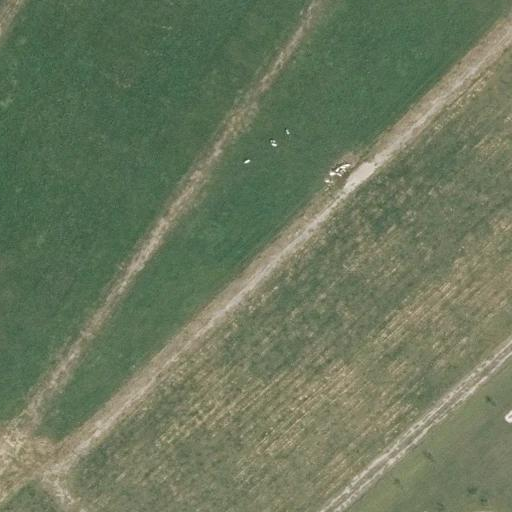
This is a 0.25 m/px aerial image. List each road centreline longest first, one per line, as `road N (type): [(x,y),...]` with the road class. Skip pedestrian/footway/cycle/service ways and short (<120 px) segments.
road 1 (residential): [(511,31),(48,480)]
road 2 (residential): [(322,0),(7,448)]
road 3 (residential): [(328,511),(511,346)]
